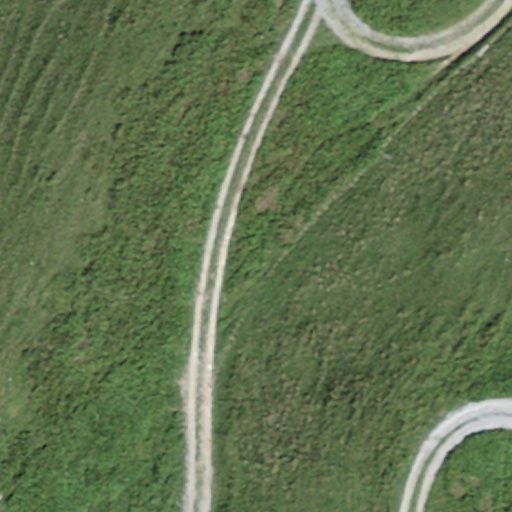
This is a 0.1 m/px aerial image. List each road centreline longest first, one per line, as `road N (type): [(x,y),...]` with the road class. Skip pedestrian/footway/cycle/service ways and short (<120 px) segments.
road 1 (track): [(171,511),(212,219),(309,0)]
road 2 (track): [(511,424),(485,403),(417,471),(402,511)]
